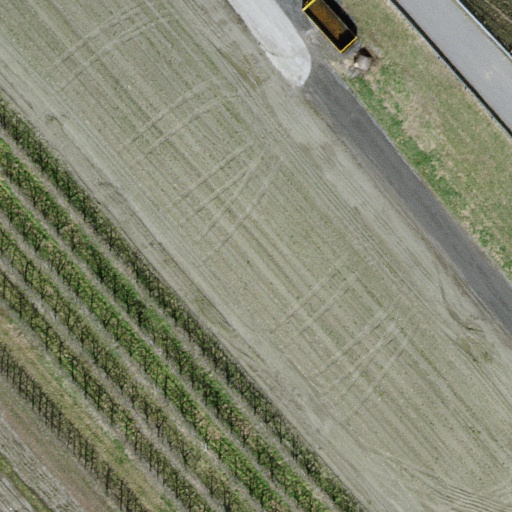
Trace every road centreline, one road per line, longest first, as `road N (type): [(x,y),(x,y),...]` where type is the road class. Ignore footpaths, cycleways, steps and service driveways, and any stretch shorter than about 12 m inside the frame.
road 1 (track): [(246,0),(511,329)]
road 2 (unclassified): [(425,0),(511,95)]
